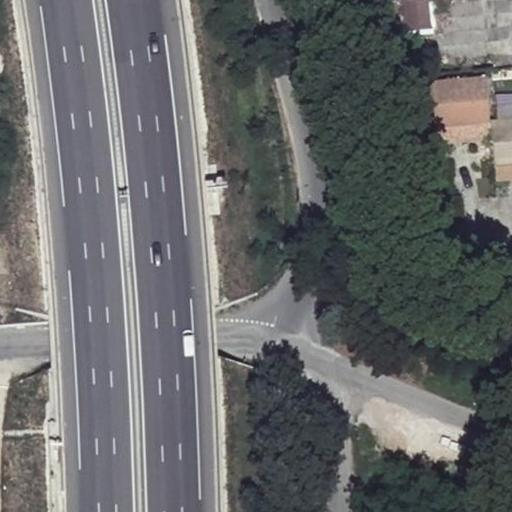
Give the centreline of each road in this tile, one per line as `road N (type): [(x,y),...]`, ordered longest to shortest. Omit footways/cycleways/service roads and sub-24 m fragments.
road 1 (motorway): [(65,0),(86,143),(104,511)]
road 2 (motorway): [(159,511),(132,54),(121,0)]
road 3 (unclassified): [(271,0),(301,91),(325,226),(301,286),(263,334)]
road 4 (tertiary): [(0,354),(263,334)]
road 5 (tertiary): [(338,367),(511,437)]
road 6 (residential): [(343,511),(338,367)]
